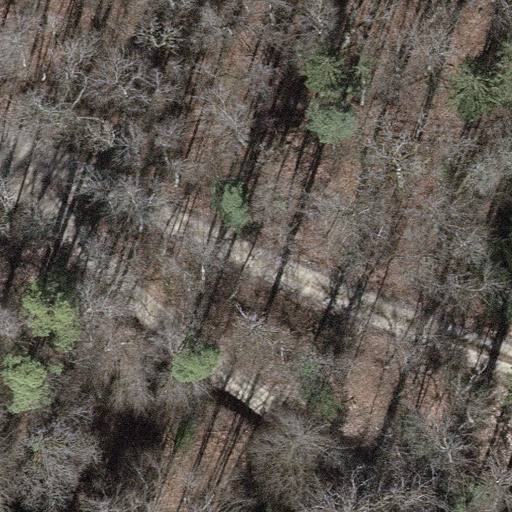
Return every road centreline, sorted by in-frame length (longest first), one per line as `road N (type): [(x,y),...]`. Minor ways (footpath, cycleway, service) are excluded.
road 1 (track): [(0,141),(511,372)]
road 2 (track): [(0,173),(406,511)]
